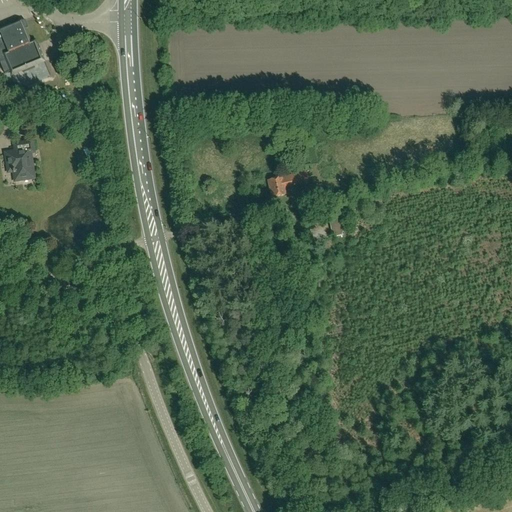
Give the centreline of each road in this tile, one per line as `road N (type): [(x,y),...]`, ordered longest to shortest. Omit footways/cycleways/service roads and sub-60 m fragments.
road 1 (primary): [(253,511),(191,367),(155,240),(136,125),(128,0)]
road 2 (unclassified): [(207,511),(138,346),(0,247)]
road 3 (unclassified): [(398,511),(511,471)]
